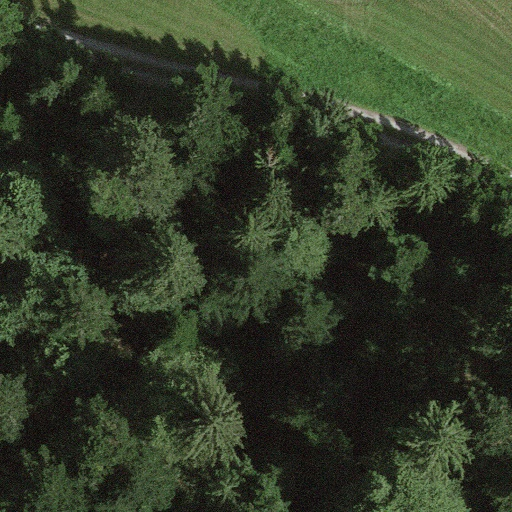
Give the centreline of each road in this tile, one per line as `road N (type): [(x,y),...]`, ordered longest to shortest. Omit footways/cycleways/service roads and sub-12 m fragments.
road 1 (track): [(511,188),(406,141),(133,72),(0,25)]
road 2 (track): [(116,66),(132,322),(168,462),(198,511)]
